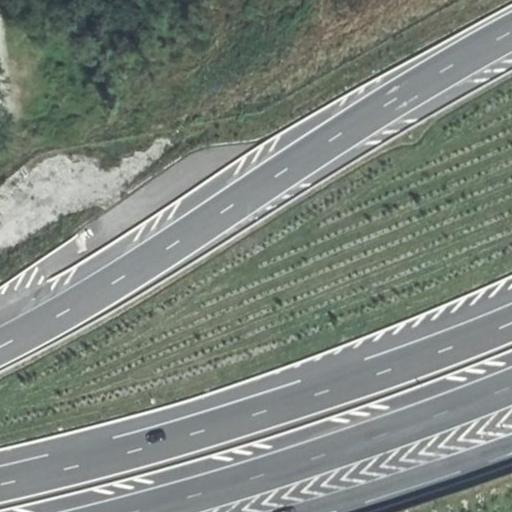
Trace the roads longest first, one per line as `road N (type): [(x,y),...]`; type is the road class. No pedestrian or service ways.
road 1 (motorway): [(511,32),(381,107),(77,305),(0,344)]
road 2 (motorway): [(511,320),(229,422),(0,482)]
road 3 (motorway): [(128,511),(308,459),(511,384)]
road 4 (motorway): [(300,511),(511,439)]
